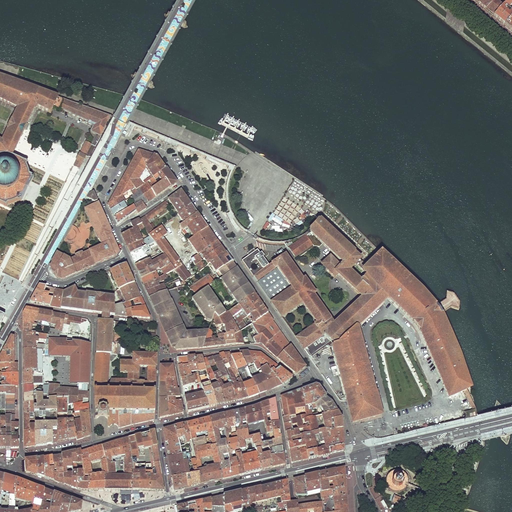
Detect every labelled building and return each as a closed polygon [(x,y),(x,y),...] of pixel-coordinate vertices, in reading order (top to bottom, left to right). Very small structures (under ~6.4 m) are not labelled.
[(482,0),(477,5),(485,11),(494,0),(482,0)] [(497,1),(495,0),(494,0),(485,11),(493,17),(499,10),(504,5),(501,3),(500,5),(496,2),(497,1)] [(511,0),(509,0),(505,4),(504,5),(499,10),(493,17),(504,26),(511,18),(511,0)] [(0,75),(0,154),(4,153),(8,154),(13,155),(21,139),(23,133),(26,127),(36,106),(51,113),(54,108),(58,110),(60,107),(90,121),(89,123),(93,125),(90,131),(96,133),(91,143),(85,141),(78,154),(77,158),(73,165),(84,171),(88,164),(90,160),(114,116),(60,96),(59,96),(44,90),(37,88),(10,78),(0,75)] [(126,171),(125,173),(138,193),(134,197),(131,199),(135,206),(141,203),(144,206),(156,197),(148,182),(151,180),(153,179),(146,168),(153,155),(139,150),(137,152),(126,171)] [(26,165),(27,162),(15,156),(13,155),(8,154),(4,153),(0,154),(0,203),(6,206),(8,203),(10,203),(13,202),(15,201),(17,200),(19,201),(20,200),(21,200),(26,189),(31,178),(30,178),(31,176),(29,175),(29,172),(27,168),(26,165)] [(157,156),(153,155),(146,168),(153,179),(161,173),(166,169),(161,161),(157,156)] [(172,177),(166,169),(161,173),(163,177),(156,182),(157,185),(155,186),(151,180),(148,182),(156,197),(162,193),(170,186),(168,183),(173,179),(172,177)] [(109,202),(108,204),(109,208),(111,211),(124,203),(125,202),(122,196),(130,190),(134,197),(138,193),(125,173),(124,177),(115,192),(109,202)] [(178,214),(191,205),(183,193),(181,191),(177,193),(168,200),(178,214)] [(88,196),(87,198),(91,200),(93,202),(97,200),(93,192),(89,193),(88,196)] [(298,225),(307,211),(287,199),(278,214),(293,223),(293,222),(298,225)] [(108,226),(98,203),(92,205),(84,209),(101,246),(82,254),(81,253),(75,255),(75,257),(70,260),(57,253),(51,263),(51,268),(52,272),(55,276),(57,277),(59,279),(63,279),(66,278),(69,277),(111,258),(113,257),(116,255),(118,251),(117,248),(112,234),(108,226)] [(124,203),(111,211),(113,215),(114,218),(124,213),(128,211),(124,203)] [(135,206),(132,208),(135,212),(137,214),(141,212),(146,208),(144,206),(141,203),(135,206)] [(161,227),(164,224),(163,223),(153,230),(148,222),(167,208),(163,204),(152,212),(140,220),(142,224),(149,235),(161,227)] [(176,235),(177,235),(183,230),(180,226),(197,213),(194,209),(191,205),(178,214),(178,215),(182,220),(179,222),(179,221),(170,227),(176,235)] [(124,213),(127,218),(134,214),(135,212),(132,208),(128,211),(124,213)] [(124,213),(114,218),(117,225),(118,225),(122,222),(127,218),(124,213)] [(180,226),(183,230),(187,228),(201,218),(199,216),(197,213),(180,226)] [(274,223),(286,229),(290,223),(278,216),(274,223)] [(187,228),(194,238),(208,228),(204,223),(201,218),(187,228)] [(137,220),(131,223),(133,229),(135,228),(135,227),(136,227),(142,224),(140,220),(139,219),(137,220)] [(242,261),(253,277),(282,318),(302,304),(316,324),(296,338),(309,357),(323,347),(323,348),(328,345),(333,345),(348,400),(346,401),(352,423),(360,420),(380,415),(355,324),(357,322),(386,296),(412,320),(418,330),(440,379),(447,396),(466,389),(469,389),(457,351),(445,318),(441,313),(434,305),(432,300),(382,254),(380,255),(376,260),(369,266),(319,220),(312,227),(307,232),(302,235),(298,237),(292,240),(283,245),(286,250),(287,250),(293,258),(297,256),(298,257),(312,245),(315,243),(320,243),(323,240),(341,258),(339,260),(335,256),(333,257),(330,255),(320,265),(334,278),(338,274),(358,293),(342,306),(327,319),(312,297),(314,296),(304,280),(301,282),(281,253),(280,252),(275,255),(278,260),(268,266),(263,258),(264,256),(262,253),(260,254),(258,251),(242,261)] [(133,229),(121,235),(124,241),(127,247),(138,243),(142,241),(136,227),(135,227),(135,228),(133,229)] [(165,257),(173,252),(163,238),(167,234),(161,227),(149,235),(155,243),(157,246),(165,257)] [(201,253),(217,241),(212,234),(208,228),(194,238),(189,241),(198,255),(201,253)] [(173,237),(180,247),(184,245),(177,235),(176,235),(173,237)] [(201,253),(205,258),(221,247),(219,244),(217,241),(201,253)] [(138,243),(127,247),(128,250),(130,253),(141,249),(138,243)] [(141,249),(130,253),(132,259),(135,266),(149,259),(145,251),(157,246),(155,243),(141,249)] [(205,258),(204,259),(208,265),(225,252),(223,250),(221,247),(205,258)] [(174,269),(183,265),(188,262),(185,259),(181,262),(173,252),(165,257),(167,260),(171,265),(174,269)] [(208,265),(214,274),(218,271),(232,262),(228,257),(225,252),(208,265)] [(192,259),(196,265),(201,262),(202,261),(198,255),(192,259)] [(149,259),(135,266),(137,269),(138,272),(167,260),(165,257),(151,263),(149,259)] [(167,260),(138,272),(140,276),(141,278),(155,272),(154,270),(159,268),(160,270),(163,269),(171,265),(167,260)] [(196,265),(200,271),(205,267),(201,262),(196,265)] [(232,262),(218,271),(223,278),(236,268),(234,265),(232,262)] [(120,289),(134,284),(127,267),(126,264),(113,270),(111,271),(119,290),(120,289)] [(163,269),(165,274),(173,269),(174,269),(171,265),(163,269)] [(173,269),(184,282),(192,277),(183,265),(174,269),(173,269)] [(239,305),(255,294),(250,288),(241,275),(236,268),(223,278),(220,280),(239,305)] [(155,272),(141,278),(142,281),(143,283),(157,276),(155,272)] [(165,274),(144,284),(145,288),(147,291),(158,286),(157,282),(166,277),(165,274)] [(190,288),(191,289),(210,277),(209,275),(190,288)] [(191,289),(197,295),(207,288),(215,283),(210,277),(191,289)] [(135,286),(134,284),(120,289),(126,304),(141,298),(135,286)] [(37,288),(30,301),(31,303),(34,304),(50,306),(56,290),(39,285),(37,288)] [(164,285),(147,293),(148,295),(150,298),(166,291),(167,291),(164,285)] [(75,287),(73,288),(75,294),(73,310),(97,313),(102,314),(110,315),(115,316),(114,307),(114,297),(100,295),(85,293),(85,294),(77,292),(75,287)] [(64,292),(60,308),(67,309),(73,310),(75,294),(73,288),(65,293),(64,292)] [(197,295),(191,298),(206,320),(211,321),(212,320),(213,317),(216,316),(219,319),(225,314),(207,288),(197,295)] [(56,290),(50,306),(55,307),(60,308),(64,292),(56,290)] [(166,291),(150,298),(161,323),(171,347),(173,351),(174,351),(176,351),(203,348),(208,330),(186,333),(171,300),(170,300),(166,291)] [(250,315),(263,306),(255,294),(239,305),(247,317),(250,315)] [(8,307),(12,300),(6,297),(2,304),(8,307)] [(136,308),(145,307),(143,302),(141,298),(126,304),(122,305),(124,312),(132,309),(130,304),(134,303),(136,308)] [(122,305),(114,307),(115,316),(117,316),(126,317),(124,312),(122,305)] [(247,317),(239,305),(225,314),(219,319),(220,327),(222,328),(233,321),(240,331),(252,325),(250,322),(248,323),(244,319),(247,317)] [(252,325),(268,314),(263,306),(250,315),(253,320),(250,322),(252,325)] [(124,312),(126,317),(135,318),(149,319),(150,318),(146,309),(145,307),(136,308),(132,309),(124,312)] [(23,319),(23,324),(32,325),(33,325),(34,316),(38,316),(39,310),(27,308),(26,309),(23,313),(23,319)] [(45,312),(39,310),(38,316),(37,322),(50,324),(52,313),(45,312)] [(60,314),(52,313),(50,324),(49,330),(60,332),(62,327),(63,323),(66,323),(68,316),(60,314)] [(258,336),(253,339),(256,343),(258,343),(261,344),(263,344),(278,358),(291,346),(268,314),(252,325),(258,336)] [(208,330),(203,348),(214,347),(226,346),(220,327),(219,319),(216,316),(213,317),(212,320),(214,321),(218,340),(215,341),(215,338),(211,337),(211,331),(208,330)] [(101,321),(98,321),(97,329),(97,341),(101,341),(101,336),(112,337),(114,337),(114,333),(118,333),(118,322),(109,322),(101,321)] [(220,327),(226,346),(231,345),(236,345),(234,336),(240,331),(233,321),(222,328),(220,327)] [(60,332),(49,330),(47,336),(90,344),(90,323),(88,324),(87,337),(70,334),(71,329),(62,327),(60,332)] [(32,325),(23,324),(23,328),(23,332),(30,333),(32,325)] [(234,336),(236,345),(240,344),(243,344),(240,331),(234,336)] [(23,335),(24,349),(36,350),(36,345),(38,345),(38,339),(45,340),(47,340),(47,336),(30,333),(23,332),(23,335)] [(3,350),(0,356),(0,363),(14,363),(14,337),(11,336),(3,350)] [(88,384),(90,344),(47,336),(47,340),(44,351),(44,354),(49,355),(71,356),(70,383),(88,384)] [(109,348),(109,354),(117,355),(118,344),(114,343),(114,340),(112,339),(112,337),(101,336),(101,341),(97,341),(97,346),(97,348),(109,348)] [(36,350),(44,351),(47,340),(45,340),(43,346),(38,345),(36,345),(36,350)] [(291,346),(278,358),(287,366),(295,373),(298,373),(301,371),(305,367),(305,365),(291,346)] [(24,360),(24,371),(36,372),(36,354),(36,350),(24,349),(24,360)] [(44,351),(36,350),(36,354),(37,354),(37,358),(44,358),(44,354),(44,351)] [(241,355),(246,364),(254,364),(248,351),(241,351),(239,351),(241,355)] [(271,371),(274,369),(278,366),(271,361),(265,356),(260,353),(255,352),(248,351),(254,364),(257,370),(260,369),(261,369),(258,363),(260,362),(264,367),(266,366),(271,371)] [(227,354),(225,354),(230,369),(235,381),(237,380),(240,379),(236,371),(231,356),(230,353),(227,354)] [(111,379),(108,383),(107,383),(109,354),(97,354),(96,368),(95,384),(95,388),(107,388),(155,389),(155,365),(156,358),(156,355),(134,354),(133,365),(119,364),(119,372),(127,373),(127,379),(111,379)] [(230,369),(225,354),(222,355),(220,355),(226,370),(230,369)] [(220,388),(224,403),(231,402),(237,401),(230,381),(228,381),(229,385),(223,386),(221,380),(228,377),(226,370),(220,355),(213,357),(207,359),(211,366),(216,365),(219,372),(214,374),(216,379),(218,384),(220,388)] [(246,364),(241,355),(238,355),(231,356),(236,371),(247,367),(246,364)] [(191,357),(187,357),(188,366),(189,372),(196,371),(198,371),(195,356),(191,357)] [(201,372),(206,370),(204,360),(203,356),(198,356),(195,356),(198,371),(199,377),(201,376),(202,376),(201,372)] [(188,366),(187,357),(182,358),(177,358),(179,365),(179,367),(188,366)] [(206,370),(209,381),(216,379),(214,374),(211,366),(207,359),(205,359),(204,360),(206,370)] [(0,373),(0,374),(2,374),(17,373),(17,368),(17,363),(14,363),(0,363),(0,373)] [(167,379),(175,378),(175,377),(173,365),(160,365),(160,383),(166,383),(167,379)] [(188,366),(179,367),(180,373),(181,379),(190,377),(189,372),(188,366)] [(264,367),(261,369),(260,369),(263,375),(252,380),(253,381),(259,394),(278,387),(281,386),(271,371),(266,366),(264,367)] [(271,371),(281,386),(286,382),(291,379),(291,377),(281,369),(280,368),(276,371),(274,369),(271,371)] [(230,381),(237,401),(240,400),(242,399),(236,384),(235,381),(230,369),(226,370),(228,377),(230,381)] [(24,378),(24,385),(36,385),(36,383),(36,372),(24,371),(24,378)] [(14,387),(17,387),(17,381),(17,373),(2,374),(2,377),(6,377),(7,382),(2,383),(2,387),(14,387)] [(204,392),(209,407),(212,406),(216,405),(211,386),(210,383),(203,384),(201,376),(199,377),(201,383),(204,392)] [(190,377),(181,379),(182,383),(183,387),(194,384),(192,377),(190,377)] [(177,388),(176,384),(175,378),(167,379),(166,383),(166,390),(172,389),(177,388)] [(236,384),(242,399),(245,399),(248,398),(242,385),(240,379),(237,380),(239,384),(236,384)] [(242,385),(248,398),(253,396),(259,394),(253,381),(242,385)] [(160,396),(160,418),(169,416),(167,399),(172,398),(172,393),(172,389),(166,390),(166,383),(160,383),(160,396)] [(84,400),(88,400),(88,393),(78,392),(78,390),(77,389),(76,389),(59,387),(59,384),(48,385),(47,393),(46,399),(48,399),(56,398),(64,398),(67,398),(68,405),(84,401),(84,400)] [(211,386),(216,405),(220,404),(224,403),(220,388),(218,384),(211,386)] [(24,390),(24,394),(32,393),(33,393),(37,393),(37,385),(36,385),(24,385),(24,390)] [(308,387),(302,390),(305,409),(306,412),(310,412),(309,407),(315,405),(317,404),(325,397),(326,396),(322,391),(319,386),(315,385),(308,387)] [(14,392),(14,387),(2,387),(0,387),(0,395),(5,396),(14,396),(14,392)] [(108,428),(109,428),(110,427),(111,425),(113,424),(115,425),(117,425),(118,428),(154,420),(155,389),(107,388),(95,388),(95,418),(108,418),(108,428)] [(281,397),(280,398),(284,417),(288,416),(290,423),(292,431),(298,429),(299,431),(302,430),(302,428),(301,421),(303,421),(314,418),(318,417),(317,414),(313,415),(312,411),(310,412),(306,412),(306,415),(296,417),(295,412),(299,411),(299,410),(305,409),(302,390),(289,394),(284,396),(281,397)] [(204,392),(184,397),(187,411),(188,412),(191,412),(206,408),(209,407),(204,392)] [(24,398),(24,402),(33,401),(32,393),(24,394),(24,398)] [(35,406),(33,406),(34,410),(38,410),(38,414),(41,414),(41,410),(45,410),(46,403),(42,403),(41,394),(35,394),(35,399),(36,399),(35,406)] [(0,410),(4,411),(14,411),(14,408),(14,405),(5,405),(5,396),(0,395),(0,410)] [(5,405),(14,405),(14,401),(14,396),(5,396),(5,405)] [(167,399),(169,416),(173,415),(177,414),(175,401),(174,397),(172,398),(167,399)] [(328,400),(325,397),(317,404),(323,411),(324,415),(337,411),(331,402),(328,400)] [(46,403),(45,410),(56,410),(56,398),(48,399),(48,403),(46,403)] [(68,414),(68,411),(68,405),(67,398),(64,398),(56,398),(56,410),(56,414),(68,414)] [(270,425),(278,423),(276,411),(274,399),(271,400),(267,401),(269,415),(270,422),(270,425)] [(175,401),(177,414),(180,413),(183,412),(181,400),(175,401)] [(24,408),(24,413),(29,413),(34,412),(34,410),(33,406),(33,401),(24,402),(24,408)] [(264,402),(261,404),(263,421),(265,434),(268,433),(271,433),(270,425),(270,422),(266,422),(266,415),(269,415),(267,401),(264,402)] [(263,421),(261,404),(257,405),(252,407),(244,409),(245,423),(246,425),(263,421)] [(79,413),(88,411),(88,408),(88,405),(71,408),(72,412),(72,414),(79,413)] [(245,423),(244,409),(241,410),(238,410),(240,429),(236,430),(237,433),(246,431),(246,426),(242,427),(241,424),(245,423)] [(14,417),(14,411),(4,411),(4,419),(5,427),(5,431),(6,448),(8,448),(11,448),(11,436),(8,435),(8,430),(6,428),(7,427),(11,427),(10,424),(15,423),(14,417)] [(80,419),(83,439),(87,437),(91,436),(90,431),(89,418),(88,411),(79,413),(80,419)] [(326,440),(343,437),(343,433),(341,418),(339,414),(337,411),(324,415),(321,416),(325,431),(318,432),(320,439),(321,442),(326,441),(326,440)] [(236,430),(233,412),(228,413),(224,414),(226,427),(223,427),(224,429),(224,432),(225,436),(227,435),(231,434),(237,433),(236,430)] [(226,427),(224,414),(217,416),(210,418),(214,433),(218,450),(228,448),(225,436),(224,432),(223,432),(224,441),(222,441),(221,439),(219,439),(218,431),(224,429),(223,427),(226,427)] [(214,433),(210,418),(204,419),(193,422),(187,423),(192,440),(195,439),(195,436),(207,434),(207,435),(214,433)] [(303,436),(318,432),(314,418),(303,421),(305,427),(302,428),(302,430),(299,431),(300,436),(303,436)] [(68,420),(68,440),(72,440),(76,439),(73,420),(73,419),(68,419),(68,420)] [(73,420),(76,439),(76,441),(80,440),(83,439),(80,419),(73,420)] [(56,432),(57,443),(62,442),(68,440),(68,420),(56,420),(56,423),(57,429),(56,432)] [(34,425),(36,446),(46,445),(45,425),(43,425),(42,423),(34,423),(34,425)] [(45,425),(46,445),(49,445),(53,444),(52,431),(52,429),(57,429),(56,423),(51,423),(51,425),(45,425)] [(185,424),(183,425),(188,441),(192,440),(187,423),(185,424)] [(271,433),(279,431),(279,427),(278,423),(270,425),(271,433)] [(179,426),(175,427),(178,440),(182,439),(184,446),(189,445),(188,441),(183,425),(179,426)] [(178,440),(175,427),(169,428),(163,430),(165,437),(166,444),(178,441),(178,440)] [(287,440),(288,443),(291,442),(301,440),(304,440),(303,436),(300,436),(299,431),(298,429),(292,431),(286,432),(286,435),(287,440)] [(156,468),(160,467),(157,450),(154,431),(141,435),(128,438),(130,461),(137,460),(136,456),(145,455),(144,449),(150,448),(154,468),(156,468)] [(240,450),(244,475),(252,473),(261,471),(256,454),(246,456),(242,438),(247,437),(246,431),(237,433),(231,434),(232,440),(238,439),(240,450)] [(272,440),(280,438),(280,435),(279,431),(271,433),(272,440)] [(320,439),(318,432),(303,436),(304,440),(305,442),(318,439),(320,439)] [(197,470),(200,485),(211,482),(222,480),(222,468),(218,450),(214,433),(207,435),(210,447),(206,447),(205,438),(195,439),(192,440),(194,449),(195,459),(199,459),(213,457),(215,465),(207,467),(207,466),(206,465),(205,465),(204,466),(204,467),(204,468),(205,469),(201,469),(197,470)] [(229,462),(231,478),(234,477),(238,476),(236,459),(232,460),(231,452),(235,451),(235,450),(237,450),(240,450),(238,439),(232,440),(228,441),(227,439),(228,439),(227,435),(225,436),(228,448),(229,455),(229,462)] [(258,435),(251,437),(253,445),(260,443),(258,435)] [(329,450),(344,445),(343,442),(343,437),(326,440),(326,441),(321,442),(322,447),(328,447),(329,450)] [(128,438),(118,441),(102,446),(106,475),(104,475),(104,491),(107,491),(115,491),(116,491),(125,491),(125,490),(132,490),(131,466),(130,461),(128,438)] [(267,450),(282,447),(281,443),(280,438),(272,440),(270,441),(266,442),(267,450)] [(288,447),(289,451),(296,449),(298,448),(306,447),(306,449),(307,452),(316,450),(317,458),(320,457),(322,457),(320,448),(318,439),(305,442),(304,440),(301,440),(301,442),(291,444),(291,442),(288,443),(288,447)] [(178,441),(166,444),(167,450),(168,457),(182,454),(180,447),(178,441)] [(256,454),(261,471),(265,470),(270,469),(268,457),(267,450),(266,442),(260,443),(253,445),(256,454)] [(184,446),(180,447),(182,454),(168,457),(170,467),(171,478),(186,476),(192,474),(191,460),(191,453),(189,445),(184,446)] [(329,450),(330,455),(337,453),(344,451),(344,445),(329,450)] [(82,463),(83,471),(83,476),(88,476),(88,479),(88,491),(91,491),(104,491),(104,475),(106,475),(102,446),(91,449),(81,453),(82,463)] [(268,457),(283,454),(282,450),(282,447),(267,450),(268,457)] [(320,448),(322,457),(326,456),(330,455),(329,450),(328,447),(322,447),(320,448)] [(222,468),(222,480),(226,479),(231,478),(229,462),(225,463),(224,456),(229,455),(228,448),(218,450),(222,468)] [(296,449),(289,451),(290,457),(291,463),(293,464),(297,462),(302,461),(301,455),(300,452),(296,452),(296,449)] [(236,459),(238,476),(241,475),(244,475),(240,450),(237,450),(237,453),(235,453),(236,456),(237,456),(237,459),(236,459)] [(307,454),(308,460),(313,459),(317,458),(316,450),(307,452),(307,454)] [(77,463),(75,451),(68,452),(61,454),(61,455),(62,468),(72,467),(72,463),(77,463)] [(268,457),(270,469),(277,467),(285,466),(284,460),(283,454),(268,457)] [(30,460),(25,460),(26,473),(33,474),(38,476),(37,475),(37,466),(36,464),(36,459),(30,460)] [(199,459),(195,459),(191,460),(192,474),(186,476),(186,488),(193,487),(200,485),(197,470),(201,469),(199,459)] [(131,466),(132,490),(141,491),(161,491),(164,491),(164,487),(162,479),(160,467),(156,468),(157,475),(153,475),(153,470),(144,472),(144,476),(138,476),(137,465),(131,466)] [(345,476),(344,467),(339,468),(335,469),(337,477),(345,476)] [(49,469),(43,469),(43,478),(46,478),(51,480),(54,481),(53,476),(56,475),(55,472),(53,472),(53,470),(49,470),(49,469)] [(337,477),(335,469),(330,470),(326,471),(327,480),(337,477)] [(409,478),(407,476),(406,474),(404,472),(402,471),(399,470),(397,470),(394,470),(392,471),(389,472),(388,474),(386,476),(385,479),(385,481),(385,483),(386,485),(386,487),(387,488),(389,490),(390,491),(392,492),(394,493),(396,493),(398,493),(400,493),(402,493),(403,492),(405,490),(407,488),(408,486),(409,483),(409,481),(409,478)] [(77,471),(77,489),(82,491),(85,491),(88,491),(88,479),(83,479),(83,476),(83,471),(77,471)] [(327,480),(326,471),(322,472),(319,473),(319,482),(327,480)] [(311,475),(304,476),(306,496),(321,493),(319,482),(319,473),(311,475)] [(66,474),(62,474),(63,485),(67,486),(72,487),(72,474),(66,474)] [(0,511),(14,511),(15,502),(16,499),(17,478),(10,476),(6,475),(4,475),(1,492),(10,494),(9,511),(0,511)] [(173,485),(174,491),(180,490),(186,488),(186,476),(171,478),(173,485)] [(306,496),(304,476),(302,477),(297,478),(294,479),(297,496),(306,496)] [(346,487),(345,482),(345,476),(337,477),(327,480),(319,482),(321,493),(346,487)] [(16,499),(34,503),(35,501),(39,487),(29,483),(17,478),(16,499)] [(284,481),(281,482),(283,502),(291,501),(287,481),(284,481)] [(278,483),(274,484),(276,499),(279,499),(279,503),(283,502),(281,482),(278,483)] [(267,485),(261,487),(262,511),(278,511),(278,508),(284,507),(283,506),(283,502),(279,503),(276,503),(276,499),(274,484),(267,485)] [(35,501),(42,502),(43,499),(45,489),(42,488),(39,487),(35,501)] [(346,487),(321,493),(322,503),(323,509),(321,509),(321,511),(334,511),(335,509),(347,506),(346,497),(346,487)] [(45,489),(43,499),(51,501),(53,492),(49,490),(45,489)] [(244,491),(240,492),(241,507),(246,506),(245,511),(248,511),(247,490),(244,491)] [(51,506),(49,511),(59,511),(63,496),(58,494),(53,492),(51,501),(51,506)] [(228,495),(223,496),(224,511),(240,511),(241,511),(241,507),(240,492),(236,493),(228,495)] [(63,496),(59,511),(68,511),(71,499),(67,497),(63,496)] [(217,497),(211,499),(212,511),(224,511),(223,496),(217,497)] [(393,496),(391,502),(401,505),(404,499),(393,496)] [(71,499),(68,511),(73,511),(80,510),(81,507),(82,503),(77,501),(74,500),(71,499)] [(207,500),(202,501),(203,511),(207,511),(208,511),(212,511),(211,499),(207,500)] [(199,501),(195,502),(196,511),(212,511),(208,511),(207,511),(203,511),(202,501),(199,501)] [(297,501),(291,501),(283,502),(283,506),(286,505),(287,511),(298,511),(298,506),(297,501)] [(15,502),(14,511),(32,511),(33,510),(18,511),(18,502),(15,502)] [(191,503),(187,504),(188,511),(196,511),(195,502),(191,503)] [(40,507),(39,511),(49,511),(51,506),(42,503),(40,507)] [(322,503),(298,506),(298,511),(321,511),(321,509),(323,509),(322,503)]
